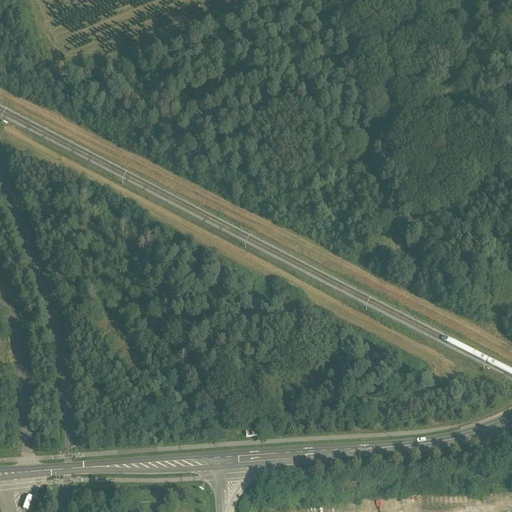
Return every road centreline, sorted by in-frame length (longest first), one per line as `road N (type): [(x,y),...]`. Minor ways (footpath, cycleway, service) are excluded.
road 1 (track): [(511,37),(358,146),(358,164),(401,258),(405,290),(66,117)]
road 2 (tertiary): [(0,475),(414,444),(511,415)]
road 3 (track): [(68,71),(246,0)]
